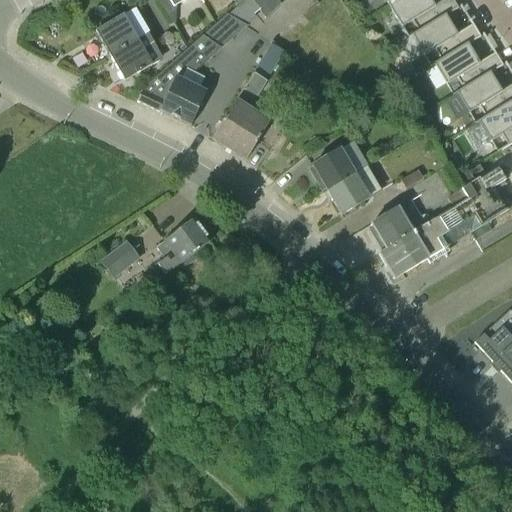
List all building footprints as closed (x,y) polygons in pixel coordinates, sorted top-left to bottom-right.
[(175,8),(187,0),(156,0),(166,16),(172,26),(175,24),(175,8)] [(247,0),(261,15),(265,20),(281,5),(276,0),(247,0)] [(383,0),(389,8),(403,0),(383,0)] [(412,22),(418,32),(419,33),(445,17),(457,10),(451,0),(445,0),(434,7),(429,0),(403,0),(389,8),(401,28),(412,22)] [(193,74),(247,27),(228,15),(142,91),(136,102),(190,128),(199,110),(207,94),(182,81),(187,71),(193,74)] [(109,57),(137,41),(122,17),(95,33),(109,57)] [(412,38),(424,57),(434,51),(440,61),(441,62),(467,46),(480,39),(472,26),(456,36),(445,17),(419,33),(418,32),(407,39),(408,40),(412,38)] [(137,41),(109,57),(124,82),(152,66),(137,41)] [(271,45),(221,124),(211,141),(245,162),(269,122),(247,108),(251,106),(283,53),(271,45)] [(434,66),(446,86),(456,79),(463,89),(463,91),(490,75),(502,67),(494,55),(478,64),(467,46),(441,62),(440,61),(430,67),(430,68),(434,66)] [(486,119),(511,103),(511,86),(501,93),(490,75),(463,91),(463,89),(452,96),(453,97),(456,95),(468,114),(479,108),(485,118),(486,119)] [(386,103),(384,109),(392,112),(394,106),(386,103)] [(479,123),(490,143),(501,136),(507,146),(497,153),(497,154),(511,144),(511,103),(486,119),(485,118),(474,124),(475,126),(479,123)] [(319,181),(326,193),(354,176),(340,151),(308,170),(315,183),(319,181)] [(427,260),(430,264),(449,252),(447,248),(472,233),(477,241),(489,234),(484,226),(506,213),(492,190),(506,182),(498,168),(462,190),(468,201),(425,226),(384,251),(378,255),(393,281),(427,260)] [(340,217),(369,200),(368,199),(380,192),(369,172),(356,179),(354,176),(326,193),(340,217)] [(452,209),(467,201),(460,191),(446,199),(452,209)] [(370,227),(384,251),(425,226),(410,202),(370,227)] [(132,302),(144,293),(209,244),(192,222),(154,250),(163,261),(135,282),(136,283),(124,292),(132,302)] [(113,281),(139,261),(127,244),(100,264),(113,281)] [(511,387),(511,321),(506,316),(473,351),(511,387)] [(73,351),(56,354),(59,369),(76,366),(73,351)]
